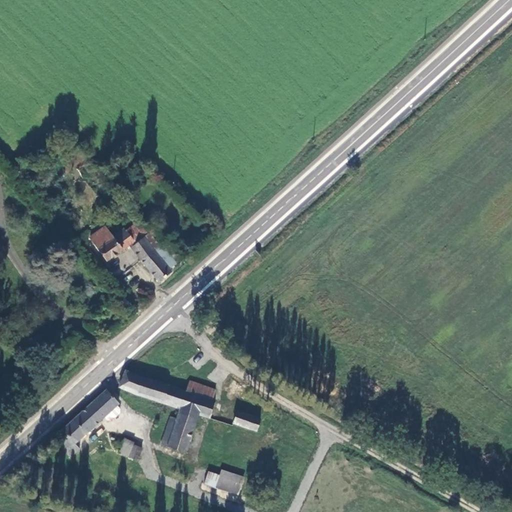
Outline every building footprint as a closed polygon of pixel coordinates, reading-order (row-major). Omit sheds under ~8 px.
[(133,242),(135,246),(142,240),(148,236),(139,223),(126,232),(133,242)] [(115,240),(106,228),(97,235),(98,237),(92,242),(106,262),(133,242),(126,232),(115,240)] [(159,249),(148,236),(142,240),(153,254),(159,249)] [(130,249),(141,263),(153,254),(142,240),(135,246),(130,249)] [(167,271),(175,266),(161,248),(159,249),(153,254),(141,263),(157,283),(169,274),(167,271)] [(148,295),(142,289),(137,294),(142,300),(148,295)] [(130,308),(122,300),(115,306),(123,314),(130,308)] [(294,353),(289,362),(310,375),(316,365),(294,353)] [(187,392),(125,374),(119,388),(181,409),(177,420),(171,418),(161,445),(186,452),(199,415),(210,418),(216,400),(212,400),(216,391),(190,383),(187,392)] [(65,449),(72,455),(78,450),(74,446),(107,418),(116,409),(118,407),(105,394),(62,433),(71,443),(65,449)] [(118,412),(116,409),(107,418),(109,420),(113,421),(119,417),(118,412)] [(238,414),(233,426),(256,433),(261,420),(238,414)] [(247,460),(256,433),(233,426),(228,423),(219,450),(247,460)] [(126,441),(120,452),(137,460),(142,450),(135,447),(136,445),(126,441)] [(209,473),(208,474),(204,486),(237,496),(241,486),(241,483),(220,476),(220,477),(209,473)]
